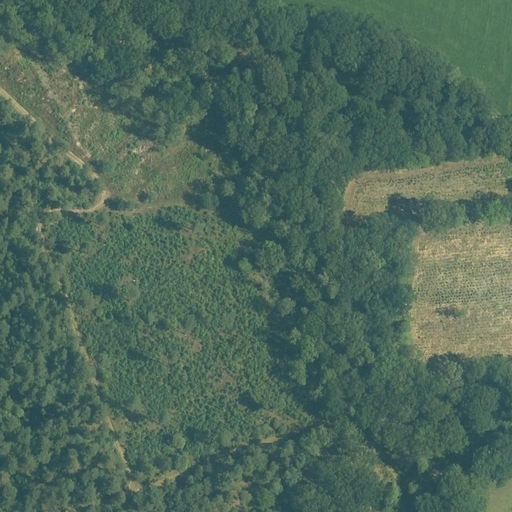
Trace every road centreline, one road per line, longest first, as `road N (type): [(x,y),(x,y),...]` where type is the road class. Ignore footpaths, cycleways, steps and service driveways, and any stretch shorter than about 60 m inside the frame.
road 1 (track): [(511,134),(461,85),(384,38),(234,0)]
road 2 (track): [(137,488),(228,459),(243,464),(314,431),(346,436),(368,452),(390,490)]
road 3 (track): [(137,488),(37,219)]
road 4 (track): [(37,219),(106,212),(90,171),(0,87)]
road 5 (track): [(390,490),(511,428)]
